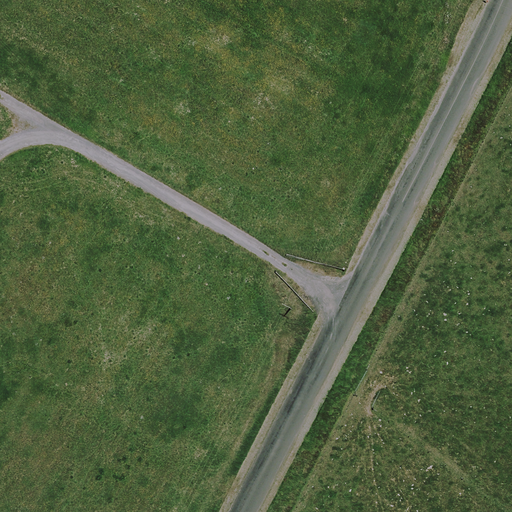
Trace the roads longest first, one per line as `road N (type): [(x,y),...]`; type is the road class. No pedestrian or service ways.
road 1 (unclassified): [(241,511),(447,121),(501,0)]
road 2 (track): [(349,297),(0,98)]
road 3 (track): [(316,363),(510,511)]
